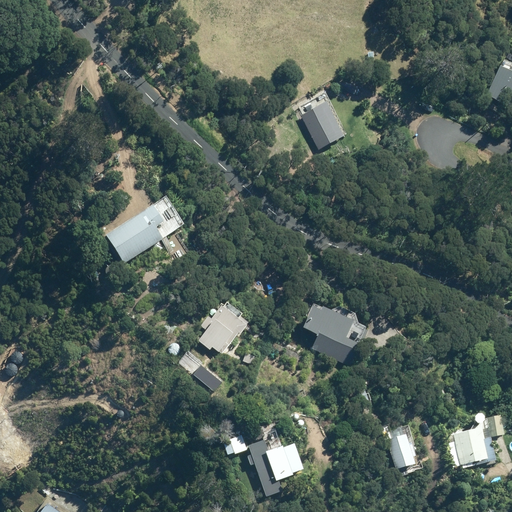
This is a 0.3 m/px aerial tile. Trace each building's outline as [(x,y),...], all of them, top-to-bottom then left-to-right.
[(511,59),(500,55),(485,94),(511,104),(511,59)] [(299,117),(316,151),(340,139),(322,105),(299,117)] [(107,237),(125,266),(164,242),(163,241),(169,237),(163,226),(164,225),(154,208),(107,237)] [(221,352),(237,326),(239,328),(246,316),(237,311),(240,306),(225,296),(223,301),(219,298),(209,314),(206,312),(198,323),(203,326),(196,338),(209,347),(210,345),(221,352)] [(313,351),(350,368),(362,350),(348,344),(355,328),(325,313),(323,317),(314,313),(305,333),(319,339),(313,351)] [(356,344),(360,343),(362,340),(361,336),(357,334),(353,335),(351,339),(353,343),(356,344)] [(245,349),(241,359),(252,363),(256,353),(245,349)] [(369,405),(364,392),(353,396),(358,409),(369,405)] [(468,409),(463,403),(459,407),(464,413),(468,409)] [(504,437),(501,418),(488,421),(491,439),(504,437)] [(388,444),(397,474),(416,468),(407,439),(405,440),(404,436),(407,436),(410,433),(408,429),(404,428),(402,429),(401,429),(390,432),(389,427),(381,429),(386,444),(388,444)] [(451,465),(459,463),(460,467),(487,463),(484,443),(486,443),(484,432),(454,438),(455,445),(448,446),(451,465)] [(246,452),(241,437),(230,440),(234,455),(246,452)] [(255,465),(266,497),(282,492),(279,484),(294,478),(293,477),(304,472),(295,447),(284,451),(283,449),(269,454),(264,442),(248,447),(252,456),(248,458),(251,466),(255,465)]
